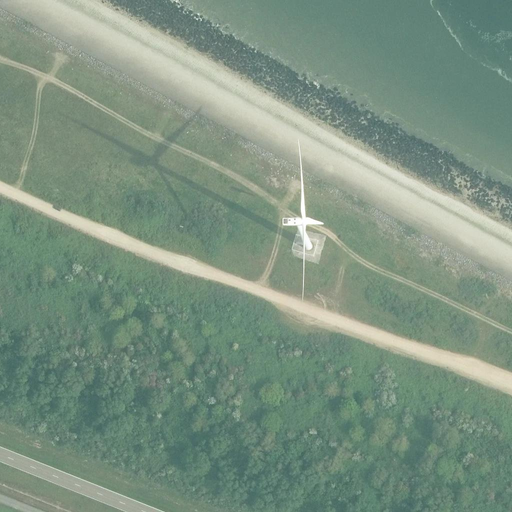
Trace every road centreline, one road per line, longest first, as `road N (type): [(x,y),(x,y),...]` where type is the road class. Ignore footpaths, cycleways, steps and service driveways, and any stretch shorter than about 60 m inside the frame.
road 1 (track): [(511,328),(354,255),(326,228),(279,207),(247,180),(0,48)]
road 2 (track): [(0,193),(511,381)]
